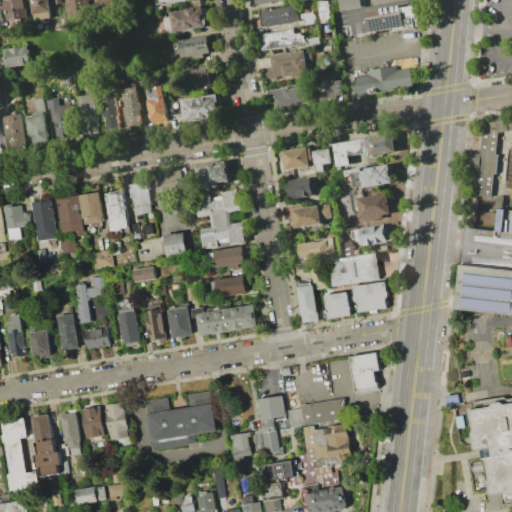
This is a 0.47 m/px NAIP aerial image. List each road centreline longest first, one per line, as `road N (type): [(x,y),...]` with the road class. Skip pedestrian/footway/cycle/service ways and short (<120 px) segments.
road 1 (residential): [(0,177),(511,93)]
road 2 (secondary): [(400,511),(454,0)]
road 3 (residential): [(0,393),(421,325)]
road 4 (residential): [(230,0),(286,347)]
